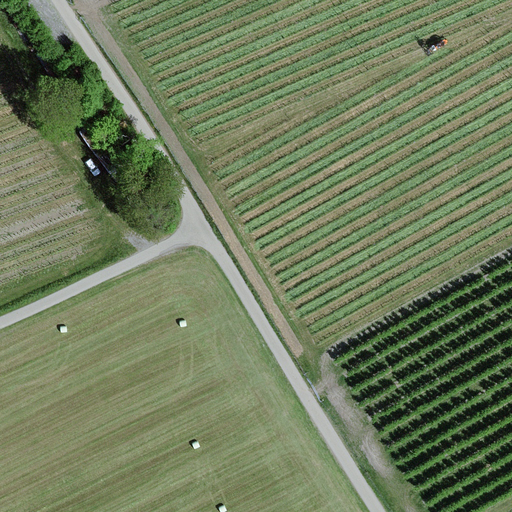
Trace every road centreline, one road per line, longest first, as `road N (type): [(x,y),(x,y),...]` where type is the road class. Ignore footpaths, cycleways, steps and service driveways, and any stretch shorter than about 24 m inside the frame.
road 1 (track): [(378,511),(205,229)]
road 2 (track): [(205,229),(59,0)]
road 3 (track): [(0,34),(139,259)]
road 4 (track): [(0,324),(205,229)]
